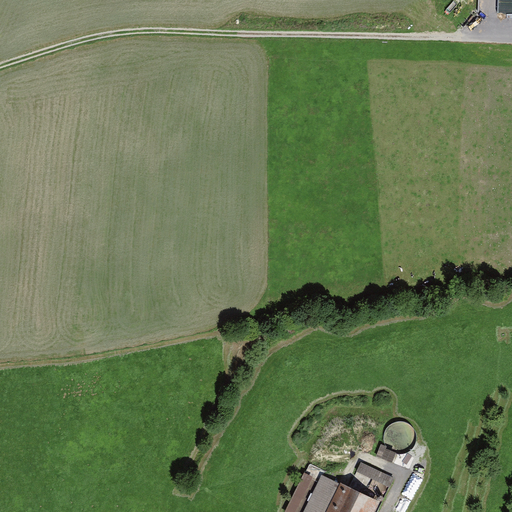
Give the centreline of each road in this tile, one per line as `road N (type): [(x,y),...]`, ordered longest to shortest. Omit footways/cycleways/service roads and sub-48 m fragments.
road 1 (track): [(0,69),(101,37),(151,31),(511,38)]
road 2 (track): [(73,511),(138,483),(198,492),(248,483),(301,460),(352,456),(405,475)]
road 3 (track): [(511,355),(474,378),(386,511)]
